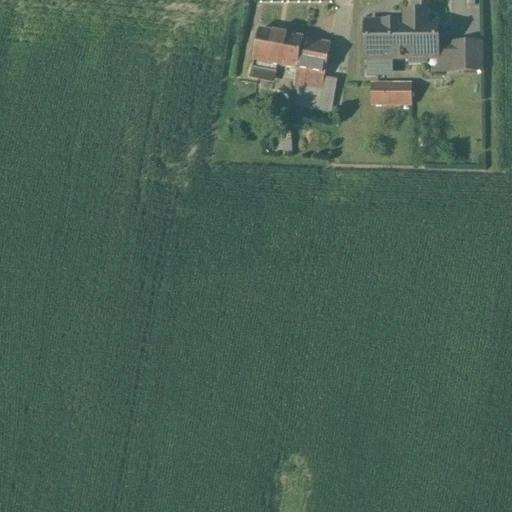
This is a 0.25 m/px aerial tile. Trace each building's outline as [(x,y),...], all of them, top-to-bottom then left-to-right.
[(404,17),(404,25),(409,61),(409,65),(425,65),(425,61),(437,60),(436,49),(436,24),(426,24),(426,16),(404,17)] [(385,61),(409,61),(404,25),(365,25),(366,61),(366,78),(385,77),(385,61)] [(303,40),(259,32),(253,64),(252,71),(275,76),(276,68),(297,72),(302,72),(298,93),(299,94),(296,107),(331,114),(336,82),(324,80),(330,46),(303,41),(303,40)] [(480,46),(450,46),(450,48),(436,49),(437,60),(451,60),(451,73),(480,73),(480,46)] [(411,87),(371,87),(371,107),(411,107),(411,87)]
